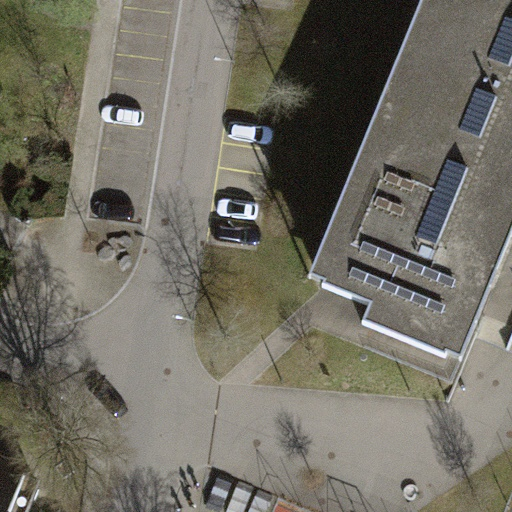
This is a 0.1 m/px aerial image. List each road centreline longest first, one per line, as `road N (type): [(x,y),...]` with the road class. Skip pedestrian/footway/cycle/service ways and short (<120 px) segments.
road 1 (residential): [(209,0),(149,402)]
road 2 (residential): [(0,342),(149,402)]
